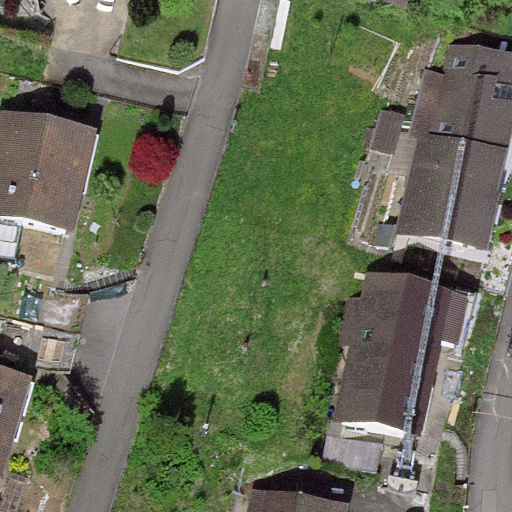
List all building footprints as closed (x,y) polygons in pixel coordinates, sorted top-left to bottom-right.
[(407,0),(381,0),(405,8),(407,0)] [(415,142),(397,233),(489,251),(505,171),(511,133),(511,52),(477,44),(449,40),(443,73),(423,69),(409,141),(415,142)] [(0,109),(0,217),(75,232),(95,129),(0,109)] [(404,115),(381,109),(371,148),(394,154),(404,115)] [(469,295),(366,273),(361,297),(349,294),(338,341),(351,343),(335,417),(421,436),(442,340),(458,344),(469,295)] [(0,366),(0,477),(3,479),(32,375),(0,366)] [(252,488),(247,511),(347,511),(350,504),(252,488)]
